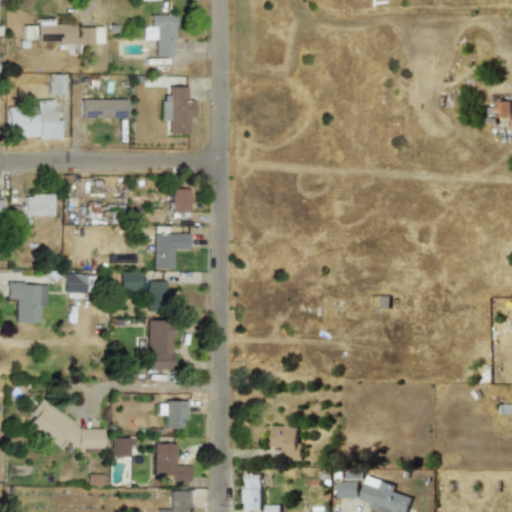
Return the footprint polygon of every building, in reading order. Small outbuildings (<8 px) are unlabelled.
[(172,55),(171,14),(147,15),(147,26),(140,26),(141,39),(153,39),(153,56),(172,55)] [(21,39),(33,39),(32,26),(21,26),(21,39)] [(61,93),(62,75),(46,74),(46,93),(61,93)] [(189,134),(190,101),(185,101),(185,86),(167,86),(166,105),(160,105),(159,120),(167,120),(166,134),(189,134)] [(78,117),(124,118),(125,100),(79,99),(78,117)] [(59,138),(59,120),(52,120),(51,100),(34,100),(35,113),(17,114),(17,107),(5,107),(6,138),(59,138)] [(509,117),(509,103),(496,103),(496,117),(509,117)] [(187,188),(168,189),(168,213),(187,212),(187,188)] [(21,215),(50,216),(50,195),(21,194),(21,215)] [(186,249),(186,233),(151,234),(151,268),(170,268),(170,249),(186,249)] [(117,291),(136,291),(137,272),(117,272),(117,291)] [(61,297),(82,297),(82,291),(91,291),(91,275),(61,274),(61,297)] [(145,311),(164,310),(164,280),(144,281),(145,311)] [(43,284),(4,283),(4,299),(13,299),(13,322),(37,323),(37,307),(43,307),(43,284)] [(170,320),(145,320),(145,370),(170,370),(170,320)] [(101,448),(101,428),(79,429),(37,399),(24,418),(24,423),(58,447),(63,441),(73,448),(101,448)] [(163,428),(180,428),(180,419),(186,419),(186,401),(156,401),(155,415),(163,415),(163,428)] [(270,426),(270,447),(285,447),(285,459),(298,459),(299,427),(270,426)] [(128,438),(109,437),(109,456),(127,456),(128,438)] [(173,443),(151,443),(152,476),(169,476),(169,484),(187,484),(187,465),(174,465),(173,443)] [(260,474),(244,474),(243,511),(260,511),(260,474)] [(359,500),(369,503),(368,509),(378,511),(406,511),(411,497),(392,492),(394,484),(366,476),(359,500)] [(358,498),(358,481),(337,481),(337,498),(358,498)] [(155,511),(189,511),(189,491),(167,491),(167,509),(155,509),(155,511)]
